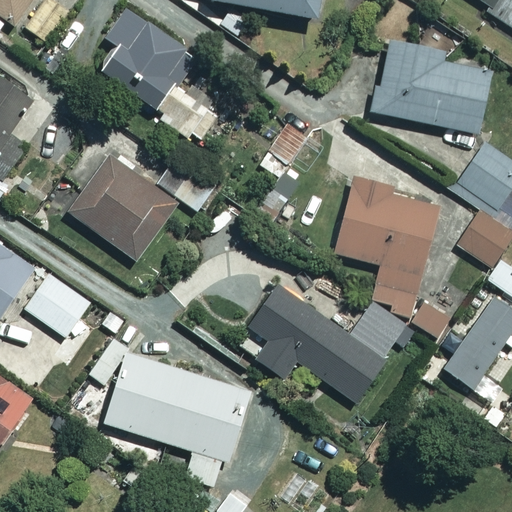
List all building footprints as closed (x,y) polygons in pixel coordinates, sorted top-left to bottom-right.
[(29,0),(0,0),(0,17),(11,25),(29,0)] [(53,0),(44,0),(26,27),(46,41),(68,10),(53,0)] [(212,0),(314,20),(318,0),(212,0)] [(511,0),(477,0),(487,6),(484,10),(511,28),(511,0)] [(194,57),(124,8),(103,38),(112,45),(95,69),(160,114),(157,119),(194,145),(214,116),(173,87),(194,57)] [(472,133),(488,61),(387,39),(371,111),(472,133)] [(70,53),(51,41),(38,64),(57,75),(70,53)] [(26,93),(0,75),(0,181),(24,146),(6,133),(17,117),(12,114),(26,93)] [(304,138),(285,124),(257,164),(276,177),(304,138)] [(511,161),(485,142),(455,183),(511,223),(511,161)] [(177,205),(108,155),(66,212),(136,262),(177,205)] [(391,188),(350,178),(331,252),(378,264),(369,300),(409,310),(435,207),(389,195),(391,188)] [(510,233),(477,212),(455,245),(488,266),(510,233)] [(0,312),(31,267),(0,245),(0,312)] [(511,270),(498,261),(485,280),(511,298),(511,270)] [(87,303),(48,274),(23,308),(63,337),(87,303)] [(348,336),(279,288),(249,330),(269,344),(255,363),(284,384),(298,364),(357,406),(388,364),(383,361),(395,344),(403,350),(415,333),(406,327),(407,327),(372,302),(348,336)] [(511,326),(511,310),(491,296),(441,369),(489,402),(479,416),(494,427),(511,400),(511,395),(479,373),(511,326)] [(248,392),(124,352),(102,422),(191,451),(183,477),(211,486),(220,459),(226,461),(248,392)] [(0,453),(35,405),(0,379),(0,453)]
